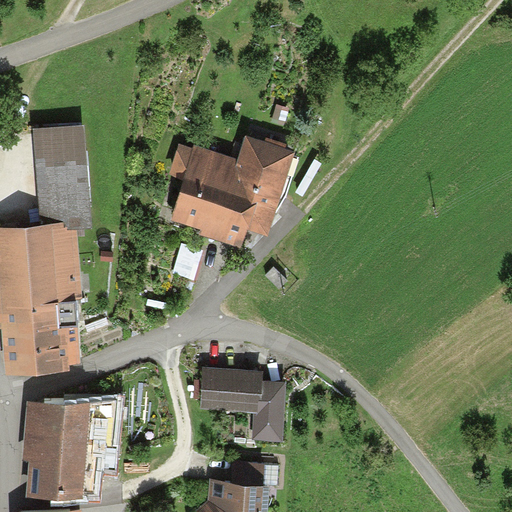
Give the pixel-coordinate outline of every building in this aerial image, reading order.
[(34,121),(38,215),(64,213),(65,220),(77,219),(89,219),(84,119),(34,121)] [(184,170),(172,212),(202,221),(200,227),(240,240),(247,217),(269,224),(295,141),(245,125),(238,151),(194,137),(193,141),(184,170)] [(171,166),(184,170),(193,141),(179,137),(171,166)] [(0,320),(4,320),(7,363),(71,358),(68,313),(78,312),(77,291),(82,291),(77,219),(65,220),(64,213),(38,215),(0,217),(0,320)] [(185,243),(177,274),(199,280),(208,249),(185,243)] [(275,262),(266,271),(280,285),(289,277),(275,262)] [(201,403),(254,406),(252,435),(281,436),(285,374),(265,373),(265,362),(203,359),(201,403)] [(118,401),(25,397),(23,455),(31,455),(31,461),(30,487),(96,490),(97,463),(116,464),(118,401)] [(200,501),(208,511),(265,511),(268,472),(211,469),(210,493),(200,501)] [(81,511),(81,503),(14,506),(14,511),(81,511)]
